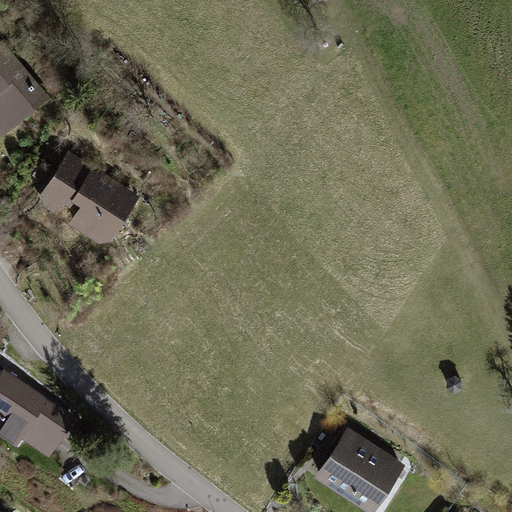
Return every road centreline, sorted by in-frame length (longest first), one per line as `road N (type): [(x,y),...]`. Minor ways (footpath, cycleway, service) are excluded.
road 1 (track): [(511,336),(343,10)]
road 2 (residential): [(229,511),(91,396),(0,283)]
